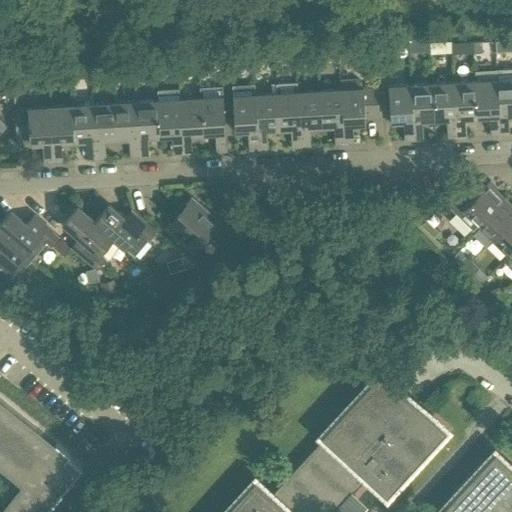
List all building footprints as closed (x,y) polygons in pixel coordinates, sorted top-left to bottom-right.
[(473,42),(474,53),(482,52),(481,42),(473,42)] [(318,56),(338,55),(338,45),(317,46),(318,56)] [(294,51),(284,51),(285,62),(295,61),(294,51)] [(166,61),(155,61),(156,72),(166,71),(166,61)] [(96,65),(97,76),(113,75),(112,64),(96,65)] [(76,78),(91,77),(90,66),(76,67),(76,78)] [(511,67),(496,69),(497,80),(500,135),(510,135),(509,116),(511,115),(511,67)] [(490,117),(491,136),(500,135),(497,80),(496,69),(474,70),(475,81),(478,118),(490,117)] [(377,117),(375,87),(360,88),(359,80),(340,81),(340,89),(344,145),(354,144),(353,125),(366,124),(365,118),(377,117)] [(466,118),(478,118),(475,81),(453,82),(457,138),(467,137),(466,118)] [(277,93),(276,93),(278,130),(291,129),(292,148),(301,148),(297,92),(297,82),(276,83),(277,93)] [(448,139),(457,138),(453,82),(432,84),(434,120),(447,119),(448,139)] [(423,121),(434,120),(432,84),(410,85),(414,141),(424,140),(423,121)] [(249,151),(258,150),(253,85),(232,86),(235,132),(248,132),(249,151)] [(255,85),(253,85),(258,150),(268,150),(267,130),(278,130),(276,93),(255,94),(255,85)] [(405,141),(414,141),(410,85),(375,87),(377,117),(390,116),(391,123),(403,122),(405,141)] [(227,152),(223,96),(223,86),(200,88),(201,98),(200,98),(203,134),(215,134),(216,153),(227,152)] [(182,155),(178,99),(179,99),(179,88),(157,89),(158,100),(157,100),(160,137),(172,136),(173,155),(182,155)] [(335,145),(344,145),(340,89),(319,91),(321,127),(334,126),(335,145)] [(319,91),(297,92),(301,148),(311,147),(310,128),(321,127),(319,91)] [(191,135),(203,134),(200,98),(179,99),(178,99),(182,155),(192,154),(191,135)] [(148,138),(160,137),(157,100),(136,102),(139,157),(149,157),(148,138)] [(130,158),(139,157),(136,102),(115,103),(117,140),(129,139),(130,158)] [(105,140),(117,140),(115,103),(93,104),(96,160),(106,159),(105,140)] [(87,161),(96,160),(93,104),(72,106),(74,142),(86,141),(87,161)] [(62,143),(74,142),(72,106),(50,107),(53,163),(63,162),(62,143)] [(44,163),(53,163),(50,107),(15,109),(17,139),(30,138),(30,145),(43,144),(44,163)] [(505,198),(488,183),(479,192),(471,184),(448,207),(473,231),(505,198)] [(493,240),(511,221),(511,205),(505,198),(473,231),(479,225),(493,240)] [(196,248),(217,224),(189,201),(168,225),(196,248)] [(125,219),(109,205),(95,222),(113,238),(125,249),(125,248),(134,256),(156,230),(151,225),(132,210),(125,219)] [(113,238),(95,222),(78,207),(63,224),(80,238),(72,247),(97,269),(105,259),(99,254),(113,238)] [(57,238),(51,233),(53,231),(34,215),(27,224),(11,211),(0,224),(0,229),(26,252),(32,258),(46,242),(51,246),(57,238)] [(510,256),(511,253),(511,221),(493,240),(508,254),(510,256)] [(434,237),(439,231),(432,224),(427,230),(434,237)] [(0,275),(12,285),(20,276),(18,275),(32,258),(26,252),(0,229),(0,275)] [(54,246),(64,255),(70,248),(60,239),(54,246)] [(511,253),(510,256),(508,254),(503,260),(511,268),(511,253)] [(465,268),(472,261),(466,255),(459,262),(465,268)] [(472,261),(465,268),(472,275),(480,268),(472,261)] [(101,282),(104,293),(116,290),(114,279),(101,282)] [(497,300),(504,293),(498,287),(491,294),(497,300)] [(504,293),(497,300),(502,305),(509,298),(504,293)] [(387,497),(447,431),(381,370),(320,436),(323,438),(272,494),(255,478),(224,511),(335,511),(366,478),(387,497)] [(0,511),(38,511),(75,467),(65,460),(70,454),(0,397),(0,511)] [(511,511),(511,465),(495,450),(438,511),(511,511)]
